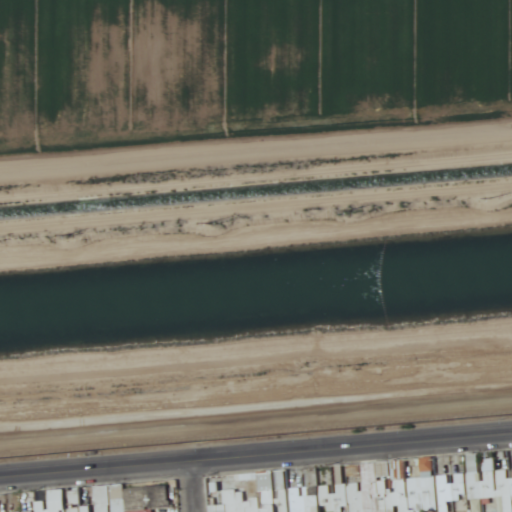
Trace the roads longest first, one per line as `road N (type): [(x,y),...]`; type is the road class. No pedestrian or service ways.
road 1 (residential): [(0,193),(511,147)]
road 2 (primary): [(511,433),(0,472)]
